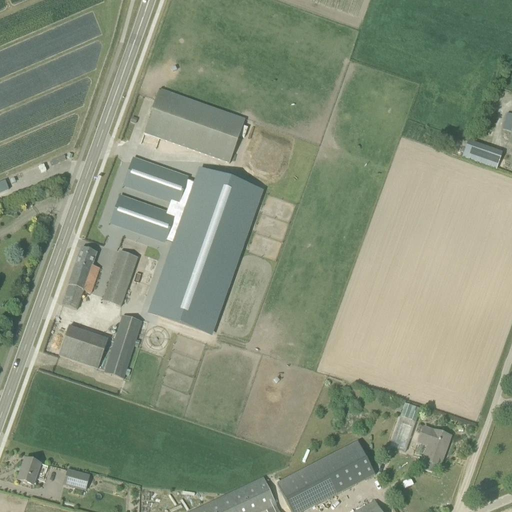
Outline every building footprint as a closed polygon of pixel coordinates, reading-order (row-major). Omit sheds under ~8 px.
[(229,165),(238,139),(243,141),(246,132),(241,130),(244,121),(159,91),(143,135),(153,138),(229,165)] [(511,115),(507,115),(502,131),(510,133),(508,142),(511,143),(511,115)] [(503,154),(468,141),(462,158),(497,171),(503,154)] [(201,173),(197,185),(134,163),(125,186),(171,202),(166,216),(120,200),(112,224),(175,246),(151,315),(209,336),(260,193),(201,173)] [(0,193),(9,190),(5,181),(0,183),(0,193)] [(146,236),(129,230),(120,253),(103,303),(120,309),(137,260),(146,236)] [(96,254),(93,253),(81,249),(68,287),(69,287),(83,292),(87,293),(85,298),(90,299),(92,295),(91,295),(100,270),(92,267),(96,254)] [(140,283),(151,286),(159,261),(147,257),(140,283)] [(69,287),(62,307),(74,311),(76,312),(83,292),(69,287)] [(123,318),(122,318),(104,375),(123,381),(141,323),(123,318)] [(108,342),(69,328),(59,357),(98,370),(108,342)] [(419,412),(403,407),(389,450),(404,455),(419,412)] [(445,454),(451,438),(423,429),(419,441),(429,445),(422,462),(423,463),(420,470),(432,474),(434,467),(440,469),(440,468),(437,467),(442,453),(445,454)] [(290,511),(306,511),(374,477),(357,444),(277,486),(290,511)] [(40,466),(25,461),(18,481),(33,487),(40,466)] [(67,471),(67,472),(63,487),(86,493),(90,477),(67,471)] [(278,511),(277,509),(278,508),(266,482),(201,511),(278,511)] [(379,511),(375,503),(357,511),(379,511)]
